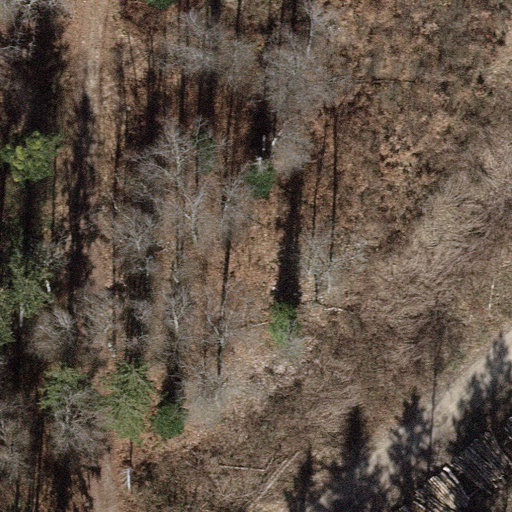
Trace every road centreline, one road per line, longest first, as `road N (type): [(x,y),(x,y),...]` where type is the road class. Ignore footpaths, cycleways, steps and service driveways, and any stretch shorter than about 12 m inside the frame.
road 1 (track): [(99,0),(91,26),(101,511)]
road 2 (track): [(331,511),(511,353)]
